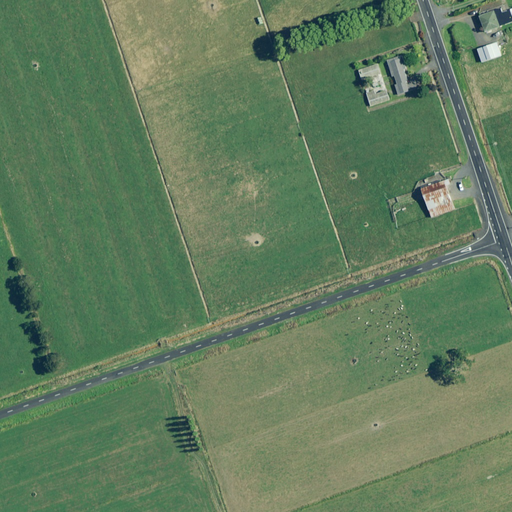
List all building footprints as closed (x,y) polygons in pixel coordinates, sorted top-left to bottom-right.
[(511,21),(511,13),(511,9),(502,12),(501,8),(480,16),(486,32),(511,21)] [(407,68),(403,56),(388,60),(394,78),(395,77),(397,85),(399,94),(410,91),(407,81),(408,81),(405,69),(407,68)] [(382,73),(378,64),(360,70),(363,80),(382,73)] [(390,100),(387,90),(368,96),(371,106),(390,100)] [(452,184),(450,178),(422,187),(431,217),(455,210),(447,186),(452,184)]
